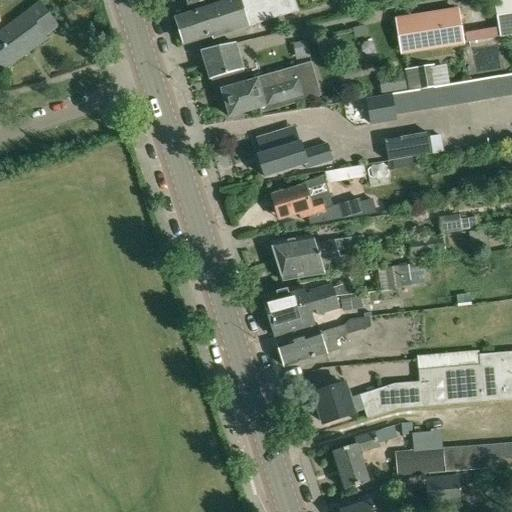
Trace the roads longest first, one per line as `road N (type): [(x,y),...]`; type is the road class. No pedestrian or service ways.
road 1 (secondary): [(290,511),(152,83)]
road 2 (unclassified): [(0,132),(152,83)]
